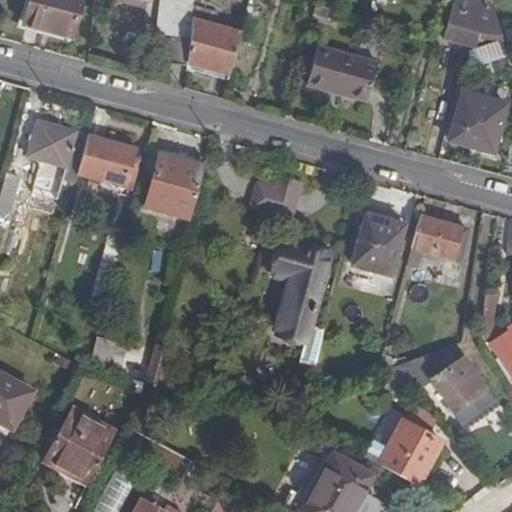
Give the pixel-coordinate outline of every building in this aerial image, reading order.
[(80,0),(28,0),(22,24),(70,37),(80,0)] [(159,0),(156,34),(189,38),(190,23),(192,0),(159,0)] [(482,0),(484,5),(466,0),(453,0),(442,40),(457,45),(472,49),(475,40),(501,44),(489,0),(482,0)] [(328,16),(330,9),(314,4),(312,11),(328,16)] [(187,63),(229,75),(240,34),(221,30),(225,16),(195,8),(190,23),(189,38),(189,40),(187,63)] [(169,65),(186,67),(187,63),(189,40),(172,38),(169,65)] [(511,66),(511,43),(502,46),(506,64),(507,67),(511,66)] [(504,59),(501,45),(472,55),(469,72),(504,59)] [(375,63),(316,46),(305,85),(365,101),(375,63)] [(461,93),(447,141),(472,148),(473,145),(493,151),(504,105),(461,93)] [(62,181),(72,184),(81,147),(72,144),(74,134),(35,123),(26,159),(42,163),(39,178),(61,183),(62,181)] [(134,150),(86,137),(76,176),(130,191),(132,183),(125,181),(132,157),(134,150)] [(138,159),(132,157),(125,181),(132,183),(138,159)] [(144,208),(188,221),(202,169),(158,157),(144,208)] [(15,180),(4,176),(0,189),(0,211),(5,213),(15,180)] [(280,179),(266,227),(288,233),(301,185),(280,179)] [(391,215),(366,208),(350,266),(388,277),(403,226),(389,223),(391,215)] [(417,219),(409,250),(451,261),(459,231),(417,219)] [(95,276),(110,281),(118,254),(118,251),(103,246),(95,276)] [(304,341),(328,258),(300,251),(280,246),(273,273),(293,279),(278,334),(304,341)] [(484,298),(479,337),(489,339),(494,299),(484,298)] [(511,330),(491,344),(511,375),(510,376),(511,378),(511,330)] [(365,339),(357,367),(371,371),(380,342),(365,339)] [(408,392),(414,398),(431,387),(463,432),(497,408),(462,361),(454,367),(445,351),(389,371),(408,392)] [(394,402),(408,392),(389,371),(374,376),(371,377),(394,402)] [(0,425),(10,431),(30,394),(0,377),(0,425)] [(44,456),(65,467),(68,462),(90,475),(116,427),(73,403),(44,456)] [(380,467),(418,488),(441,445),(403,424),(380,467)] [(179,481),(181,483),(192,463),(130,430),(119,449),(157,469),(179,481)] [(68,462),(65,467),(87,480),(90,475),(68,462)] [(377,511),(383,502),(377,498),(385,484),(346,462),(318,511),(377,511)] [(161,511),(179,481),(157,469),(133,511),(161,511)] [(114,511),(128,482),(110,474),(92,511),(114,511)]
